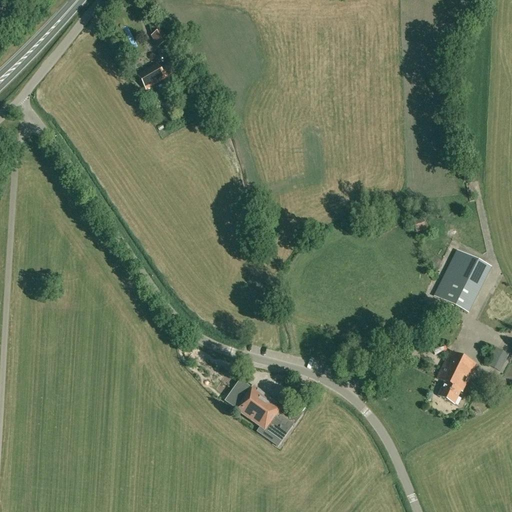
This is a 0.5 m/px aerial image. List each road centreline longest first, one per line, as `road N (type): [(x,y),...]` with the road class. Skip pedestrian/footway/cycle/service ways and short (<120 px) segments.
road 1 (unclassified): [(418,511),(379,431),(348,396),(294,366),(219,349),(166,311),(20,99)]
road 2 (unclassified): [(20,99),(100,0)]
